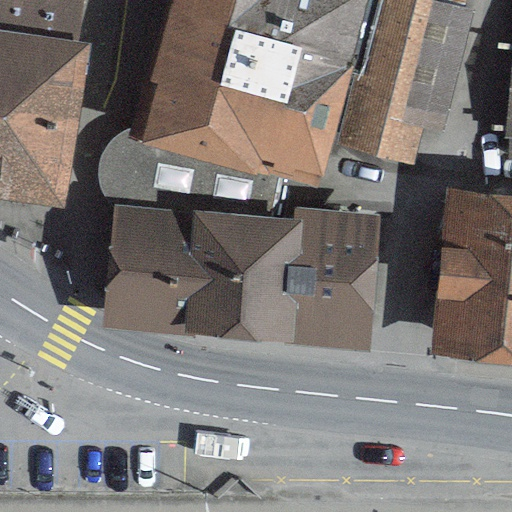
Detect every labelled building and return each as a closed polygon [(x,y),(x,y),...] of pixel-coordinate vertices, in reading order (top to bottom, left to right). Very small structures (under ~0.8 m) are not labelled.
[(0,0),(0,175),(50,183),(77,0),(0,0)] [(339,65),(355,70),(374,0),(176,0),(141,130),(244,158),(246,151),(285,162),(308,168),(339,65)] [(374,0),(355,70),(361,72),(343,132),(392,146),(401,110),(432,118),(443,105),(469,10),(462,8),(464,0),(374,0)] [(110,190),(131,207),(121,307),(358,328),(365,228),(273,219),(285,162),(246,151),(244,158),(141,130),(115,139),(110,190)] [(511,205),(467,201),(458,287),(447,286),(443,333),(511,340),(511,205)]
